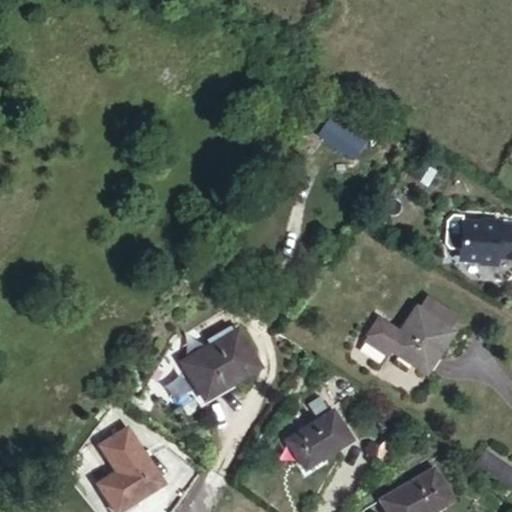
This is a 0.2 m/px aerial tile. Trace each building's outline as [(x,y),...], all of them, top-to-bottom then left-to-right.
[(334,112),(317,133),(350,161),(367,140),(334,112)] [(464,225),(447,225),(447,256),(454,264),(481,263),(480,257),(510,256),(508,226),(487,225),(487,220),(465,218),(464,225)] [(455,332),(464,317),(425,292),(417,306),(455,332)] [(398,335),(390,349),(428,374),(455,332),(417,306),(398,335)] [(361,350),(381,363),(390,349),(398,335),(378,322),(361,350)] [(240,358),(217,325),(166,358),(189,391),(240,358)] [(349,446),(327,412),(280,443),(300,473),(349,446)] [(140,475),(120,443),(79,472),(98,504),(140,475)] [(476,475),(511,499),(511,476),(485,459),(476,475)] [(431,511),(448,502),(428,472),(385,503),(390,511),(431,511)]
